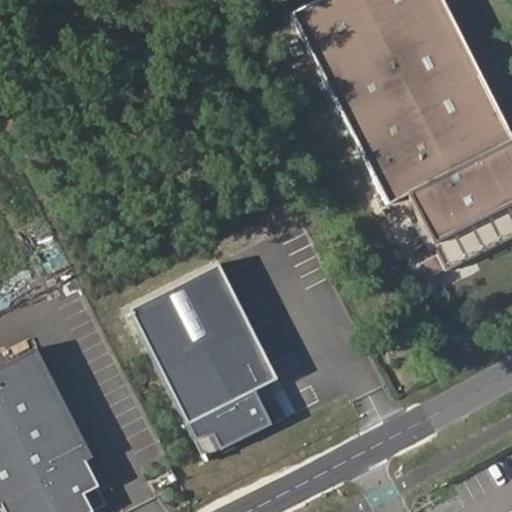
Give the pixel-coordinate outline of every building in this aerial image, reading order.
[(461,258),(511,230),(511,108),(453,0),(307,0),(297,6),(402,197),(421,186),(444,228),(460,256),(461,258)] [(460,256),(444,228),(424,239),(440,267),(460,256)] [(203,270),(114,316),(180,446),(198,443),(205,457),(257,431),(239,398),(262,386),(203,270)] [(20,354),(0,364),(0,511),(90,511),(93,511),(70,468),(78,465),(20,354)] [(259,435),(257,431),(205,457),(198,443),(180,446),(192,469),(259,435)]
